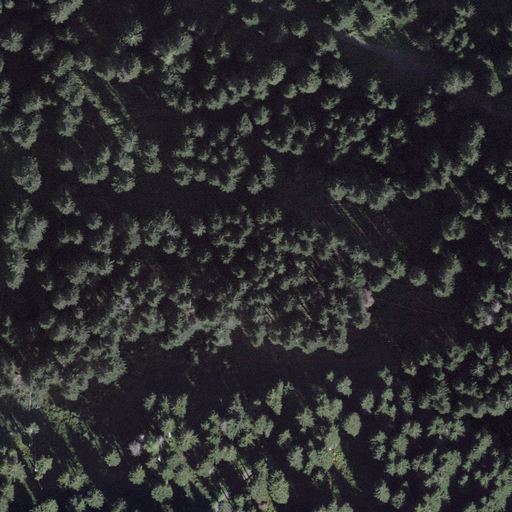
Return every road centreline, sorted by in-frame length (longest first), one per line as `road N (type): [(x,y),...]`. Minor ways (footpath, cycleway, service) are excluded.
road 1 (track): [(511,411),(329,438),(272,457),(211,511)]
road 2 (track): [(245,0),(411,64),(511,117)]
